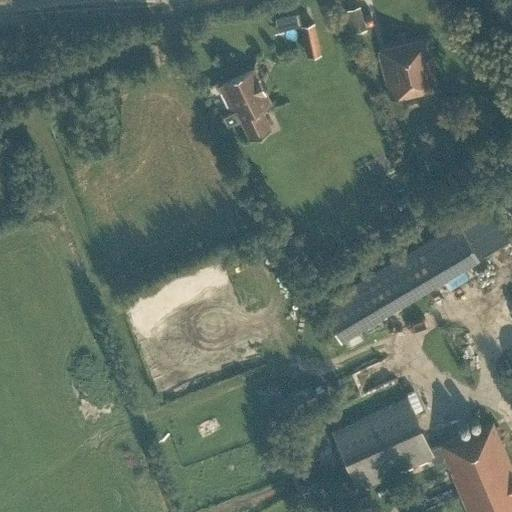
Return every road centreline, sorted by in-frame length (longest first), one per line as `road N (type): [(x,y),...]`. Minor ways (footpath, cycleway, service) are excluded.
road 1 (track): [(0,21),(215,0)]
road 2 (track): [(0,95),(127,55),(156,38),(171,8)]
road 3 (track): [(511,135),(437,190),(419,215),(422,234),(377,261)]
